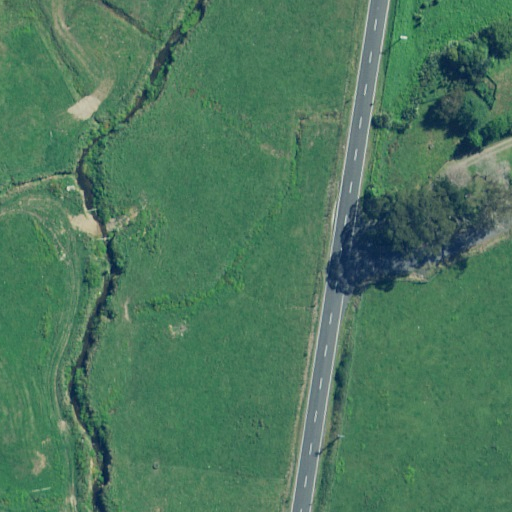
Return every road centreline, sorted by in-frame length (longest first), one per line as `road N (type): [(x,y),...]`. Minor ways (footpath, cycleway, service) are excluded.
road 1 (tertiary): [(299,511),(377,0)]
road 2 (unknown): [(336,269),(511,197)]
